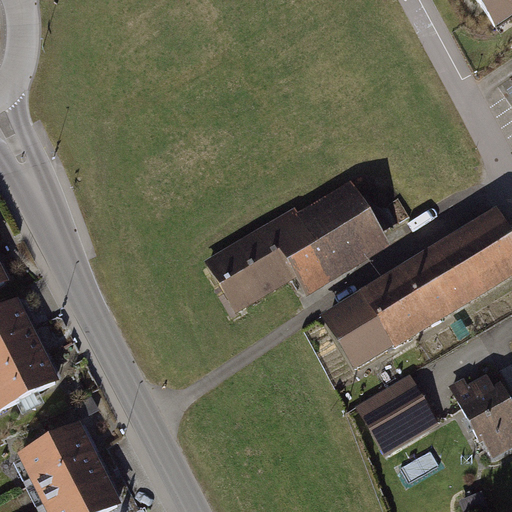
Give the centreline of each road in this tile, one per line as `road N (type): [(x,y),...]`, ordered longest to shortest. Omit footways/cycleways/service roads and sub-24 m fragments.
road 1 (tertiary): [(0,121),(190,511)]
road 2 (residential): [(421,0),(511,186)]
